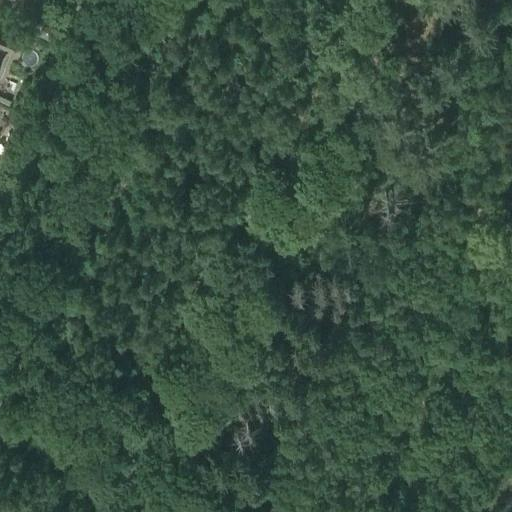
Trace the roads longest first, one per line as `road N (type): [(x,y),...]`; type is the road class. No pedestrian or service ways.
road 1 (track): [(142,472),(393,0)]
road 2 (track): [(0,179),(79,0)]
road 3 (track): [(142,472),(0,391)]
